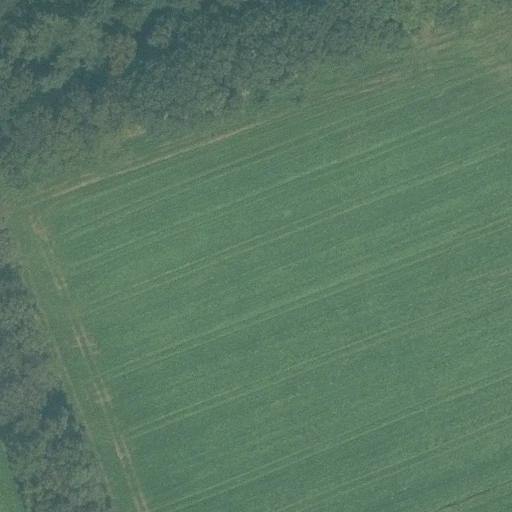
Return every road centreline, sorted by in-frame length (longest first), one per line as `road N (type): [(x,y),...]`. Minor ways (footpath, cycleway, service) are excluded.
road 1 (track): [(0,149),(406,0)]
road 2 (track): [(0,339),(63,511)]
